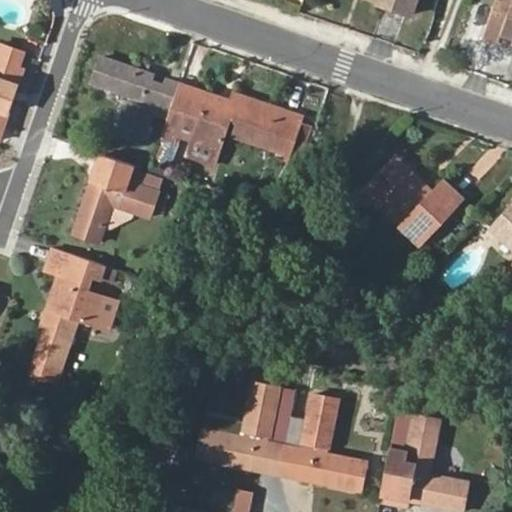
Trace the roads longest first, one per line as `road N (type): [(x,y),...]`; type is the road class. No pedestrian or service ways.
road 1 (residential): [(511,123),(150,0)]
road 2 (residential): [(79,0),(28,158),(0,190)]
